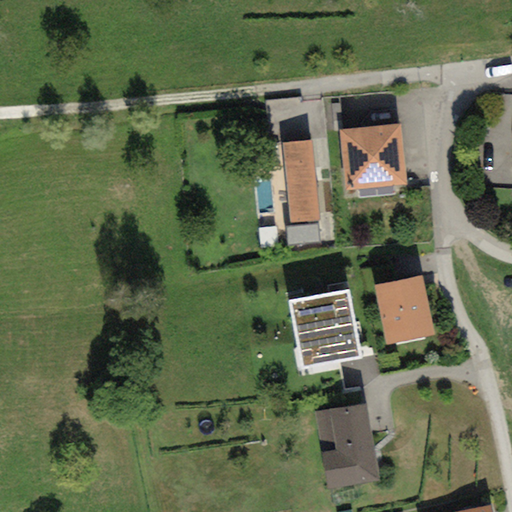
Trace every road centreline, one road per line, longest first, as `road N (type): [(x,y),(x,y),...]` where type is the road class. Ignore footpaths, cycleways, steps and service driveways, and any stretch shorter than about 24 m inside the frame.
road 1 (track): [(511,63),(0,113)]
road 2 (residential): [(431,203),(428,247),(439,298),(484,388),(506,511)]
road 3 (residential): [(511,67),(453,94),(437,125),(431,203)]
